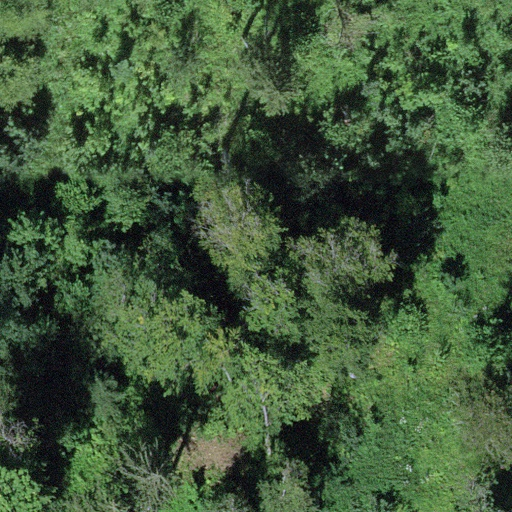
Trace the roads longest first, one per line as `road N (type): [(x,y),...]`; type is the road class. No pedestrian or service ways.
road 1 (track): [(359,511),(394,476),(460,334),(511,254)]
road 2 (track): [(69,0),(35,200),(0,223)]
